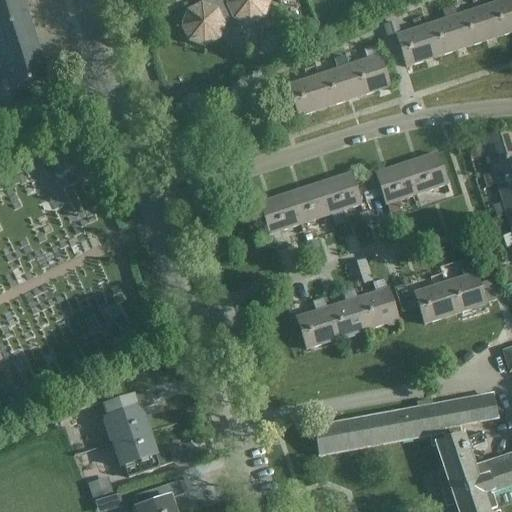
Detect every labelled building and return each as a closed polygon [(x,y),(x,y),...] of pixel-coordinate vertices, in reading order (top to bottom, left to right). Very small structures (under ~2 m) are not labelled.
[(48,78),(22,0),(0,0),(0,58),(10,90),(48,78)] [(204,0),(204,4),(188,11),(187,13),(182,26),(182,28),(188,41),(190,43),(203,47),(206,47),(218,41),(220,40),(224,26),(224,24),(223,22),(232,17),(234,20),(235,21),(248,26),(251,26),(263,19),(265,18),(269,4),(269,2),(268,0),(204,0)] [(351,0),(356,9),(375,0),(351,0)] [(497,39),(511,33),(511,0),(509,0),(487,7),(497,39)] [(467,49),(457,17),(454,7),(442,11),(445,21),(427,27),(437,58),(467,49)] [(467,49),(497,39),(487,7),(457,17),(467,49)] [(401,34),(397,22),(383,26),(387,39),(401,34)] [(406,68),(437,58),(427,27),(396,37),(406,68)] [(359,98),(390,88),(376,47),(364,51),(367,61),(349,67),(359,98)] [(359,98),(349,67),(346,57),(334,61),(338,71),(319,77),(329,108),(359,98)] [(299,118),(329,108),(319,77),(288,87),(299,118)] [(511,168),(511,134),(473,147),(477,159),(488,156),(493,174),(511,168)] [(417,196),(447,186),(437,155),(406,165),(417,196)] [(386,206),(417,196),(406,165),(376,175),(386,206)] [(503,204),(511,201),(511,168),(493,174),(483,177),(487,189),(497,186),(503,204)] [(330,216),(361,206),(351,175),(320,185),(330,216)] [(300,226),(330,216),(320,185),(290,195),(300,226)] [(270,236),(300,226),(290,195),(260,205),(270,236)] [(511,232),(511,201),(503,204),(511,232)] [(511,234),(503,237),(506,249),(511,247),(511,234)] [(455,316),(486,306),(485,305),(479,285),(473,265),(460,269),(463,279),(445,284),(455,316)] [(388,290),(385,280),(372,284),(376,294),(357,300),(367,331),(398,322),(388,290)] [(485,305),(496,301),(490,282),(479,285),(485,305)] [(425,326),(455,316),(445,284),(415,294),(425,326)] [(367,331),(357,300),(354,290),(342,294),(345,304),(327,310),(337,341),(367,331)] [(337,341),(327,310),(324,300),(313,304),(316,313),(297,319),(307,351),(337,341)] [(510,373),(511,372),(511,349),(503,353),(510,373)] [(113,445),(148,433),(140,411),(154,406),(150,393),(105,408),(109,420),(106,421),(113,445)] [(58,419),(103,405),(101,399),(99,394),(54,409),(58,419)] [(488,511),(498,509),(492,494),(511,487),(511,455),(473,468),(463,437),(461,438),(459,427),(496,420),(492,397),(433,408),(432,402),(417,405),(418,411),(315,430),(320,458),(430,438),(432,448),(437,447),(451,491),(443,493),(448,507),(456,504),(458,511),(488,511)] [(148,433),(113,445),(121,468),(125,467),(128,479),(173,464),(169,451),(155,455),(148,433)] [(87,485),(92,500),(113,493),(109,479),(87,485)] [(135,511),(174,511),(170,500),(184,496),(180,483),(135,498),(139,509),(135,511)] [(119,495),(107,499),(110,511),(112,511),(123,509),(119,495)]
